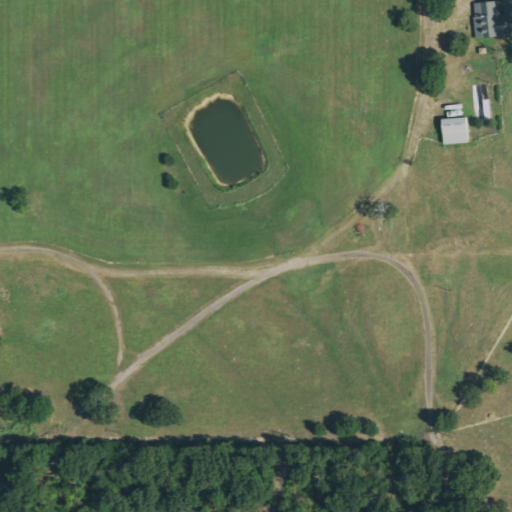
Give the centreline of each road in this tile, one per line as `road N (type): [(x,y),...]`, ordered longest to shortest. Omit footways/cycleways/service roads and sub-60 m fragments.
road 1 (residential): [(488,511),(450,473),(430,433),(424,309),(403,270),(381,256),(121,274),(45,250),(0,248)]
road 2 (residential): [(427,0),(428,54),(411,150),(394,185),(299,262),(254,279),(117,377),(70,427),(51,439),(0,438)]
road 3 (residential): [(117,377),(115,312),(98,279),(76,261)]
